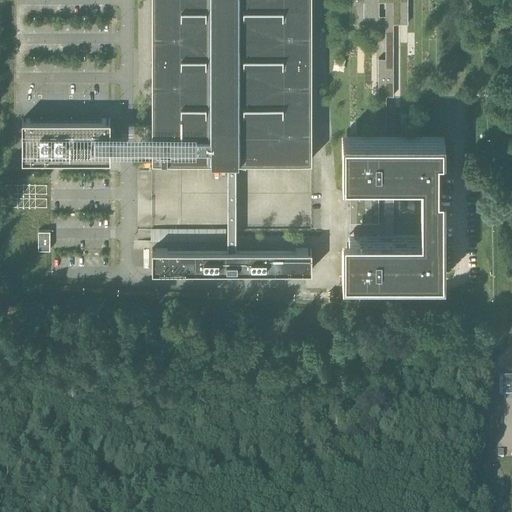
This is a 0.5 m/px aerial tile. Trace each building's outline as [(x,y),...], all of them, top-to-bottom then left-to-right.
[(227,159),(227,249),(235,249),(235,159),(311,159),(310,0),(151,0),(151,159),(227,159)] [(393,96),(393,24),(407,24),(407,0),(349,0),(349,24),(385,24),(385,58),(378,58),(378,137),(344,137),(344,179),(385,179),(385,234),(344,234),(344,276),(442,276),(442,191),(437,191),(437,154),(442,154),(442,137),(386,137),(386,96),(393,96)] [(22,159),(110,159),(110,119),(22,119),(22,159)] [(349,191),(350,222),(378,222),(378,191),(349,191)] [(50,230),(38,230),(38,250),(50,250),(50,230)] [(311,249),(235,249),(227,249),(151,249),(151,270),(311,270),(311,249)] [(511,377),(500,378),(500,398),(511,397),(511,377)]
